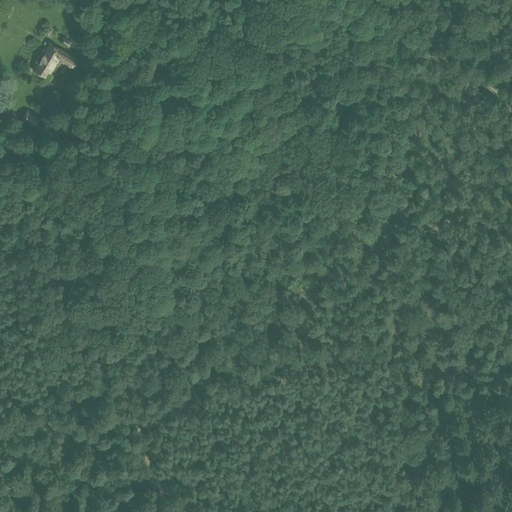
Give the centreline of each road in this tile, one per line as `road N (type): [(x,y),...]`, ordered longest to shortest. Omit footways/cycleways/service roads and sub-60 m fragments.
road 1 (track): [(170,511),(113,319),(128,87),(139,67),(253,0)]
road 2 (track): [(382,0),(404,36),(507,103),(511,116)]
road 3 (track): [(0,404),(120,360)]
